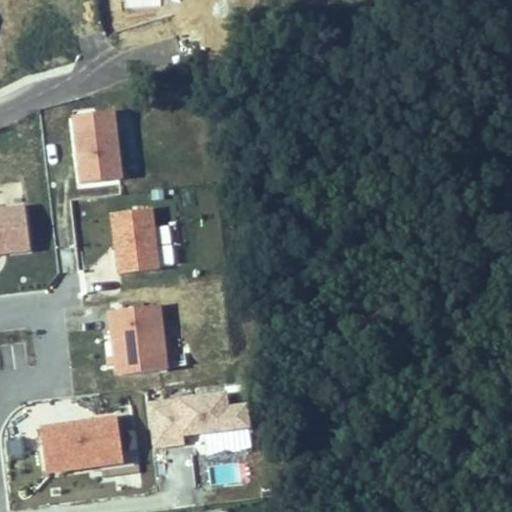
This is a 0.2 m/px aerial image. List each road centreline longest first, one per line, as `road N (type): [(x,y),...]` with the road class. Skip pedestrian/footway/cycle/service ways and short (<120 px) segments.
road 1 (residential): [(0,113),(173,50)]
road 2 (unknown): [(45,307),(49,159)]
